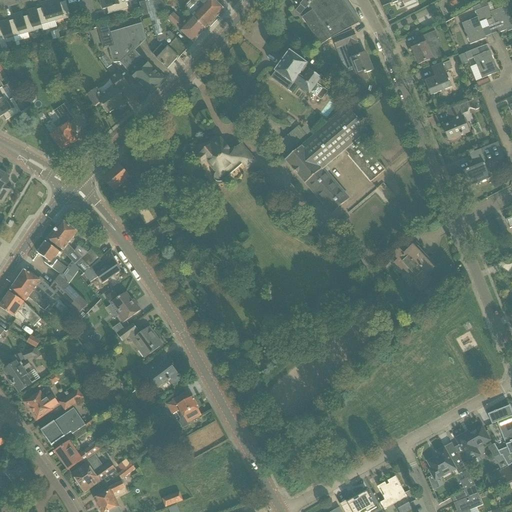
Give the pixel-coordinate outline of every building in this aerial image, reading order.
[(54,0),(49,2),(56,22),(70,18),(66,2),(60,3),(59,0),(54,0)] [(121,0),(103,0),(100,1),(102,10),(107,9),(109,14),(128,9),(126,3),(123,4),(122,4),(121,0)] [(153,54),(160,62),(168,69),(176,59),(178,60),(188,49),(180,42),(170,32),(166,33),(160,12),(157,0),(144,0),(147,8),(142,10),(143,16),(149,15),(155,36),(157,36),(158,41),(161,45),(153,54)] [(165,5),(158,0),(157,0),(160,12),(165,5)] [(207,30),(207,31),(218,19),(217,18),(224,10),(216,3),(219,0),(174,0),(175,2),(192,18),(192,17),(205,30),(207,29),(207,30)] [(302,18),(321,46),(331,38),(338,35),(351,30),(360,22),(345,0),(301,0),(304,2),(296,11),(300,15),(309,5),(313,11),(302,18)] [(492,17),(499,34),(507,30),(508,32),(511,30),(511,19),(507,7),(506,7),(504,6),(500,7),(500,9),(491,13),(487,1),(480,5),(486,20),(492,17)] [(43,29),(43,31),(57,27),(56,22),(49,2),(41,4),(42,9),(37,10),(37,9),(36,9),(42,29),(43,29)] [(462,24),(470,45),(486,39),(480,22),(486,20),(480,5),(474,8),(478,18),(462,24)] [(22,13),(29,37),(28,33),(42,29),(36,9),(28,12),(29,16),(24,18),(22,13)] [(8,21),(15,43),(30,39),(29,37),(22,13),(13,16),(15,21),(9,22),(9,21),(8,21)] [(169,19),(168,20),(185,36),(193,43),(205,30),(192,17),(192,18),(185,25),(174,13),(172,15),(171,14),(168,18),(169,19)] [(0,44),(0,45),(14,41),(15,43),(8,21),(0,23),(1,28),(0,27),(0,44)] [(109,48),(114,63),(120,63),(126,68),(125,69),(130,74),(142,87),(149,94),(156,87),(164,80),(157,73),(135,51),(146,40),(142,24),(121,30),(111,33),(108,25),(107,26),(114,46),(109,48)] [(97,29),(104,50),(109,48),(114,46),(107,26),(97,29)] [(89,41),(99,39),(97,28),(87,30),(89,41)] [(58,31),(51,33),(53,40),(60,38),(58,31)] [(357,41),(353,31),(333,39),(337,49),(348,45),(353,58),(351,59),(360,82),(368,79),(366,73),(373,71),(366,54),(361,55),(356,42),(357,41)] [(423,44),(412,49),(418,65),(419,65),(427,61),(427,62),(438,58),(431,42),(438,39),(439,39),(435,32),(421,38),(423,44)] [(478,70),(482,79),(496,73),(491,63),(494,62),(490,51),(481,55),(479,56),(476,50),(465,54),(468,61),(474,59),(478,70)] [(276,73),(271,78),(280,85),(293,93),(298,86),(310,94),(310,93),(317,97),(323,89),(325,90),(328,86),(320,80),(321,78),(306,67),(307,64),(298,58),(290,52),(275,72),(276,73)] [(435,78),(425,82),(431,96),(451,87),(448,80),(447,81),(444,75),(446,74),(445,72),(442,65),(442,64),(432,68),(435,78)] [(96,89),(87,96),(89,98),(90,99),(95,107),(100,104),(107,114),(118,106),(120,108),(126,104),(120,95),(122,94),(121,93),(130,87),(124,79),(119,72),(110,78),(115,86),(101,96),(98,92),(96,89)] [(0,89),(0,106),(9,101),(3,90),(2,88),(0,89)] [(0,117),(3,115),(6,121),(21,113),(13,99),(0,106),(0,117)] [(358,99),(348,108),(354,115),(360,110),(364,106),(358,99)] [(476,99),(467,103),(469,108),(470,108),(476,110),(479,109),(476,99)] [(58,131),(51,135),(62,151),(77,141),(72,134),(75,132),(69,123),(73,120),(68,112),(63,106),(54,112),(60,120),(53,124),(58,131)] [(452,124),(444,128),(449,140),(458,136),(470,132),(463,114),(459,106),(447,111),(452,124)] [(307,183),(333,213),(348,199),(323,170),(345,151),(349,155),(348,156),(371,182),(377,177),(385,170),(359,139),(368,131),(354,115),(348,108),(340,114),(286,161),(306,184),(307,183)] [(307,125),(302,129),(308,136),(313,132),(307,125)] [(276,147),(284,156),(307,136),(299,127),(276,147)] [(201,154),(196,158),(202,165),(206,162),(207,161),(209,163),(208,163),(209,165),(211,168),(213,169),(213,168),(217,172),(216,173),(215,174),(214,175),(214,177),(214,179),(215,181),(217,182),(219,182),(221,182),(222,181),(230,174),(227,171),(239,161),(242,164),(246,170),(256,162),(241,144),(234,150),(231,152),(229,150),(220,139),(214,144),(212,146),(211,147),(210,146),(209,147),(207,147),(205,147),(204,148),(203,149),(202,151),(202,152),(201,154)] [(476,167),(464,172),(470,186),(489,179),(483,166),(485,166),(503,158),(504,158),(498,143),(497,143),(481,150),(471,154),(476,167)] [(132,195),(133,195),(140,191),(131,178),(119,164),(103,179),(114,192),(124,183),(125,183),(132,195)] [(0,170),(0,206),(5,198),(0,194),(0,191),(3,186),(8,178),(7,177),(8,175),(0,170)] [(375,191),(385,202),(392,195),(382,184),(375,191)] [(75,265),(84,274),(90,268),(99,260),(100,259),(91,250),(82,259),(69,245),(78,233),(77,232),(78,230),(78,228),(74,225),(71,225),(70,227),(62,221),(49,239),(63,251),(62,252),(75,265)] [(146,233),(151,241),(163,233),(158,226),(146,233)] [(325,233),(320,237),(324,242),(330,238),(325,233)] [(61,275),(66,268),(55,260),(60,253),(46,243),(38,254),(47,261),(44,263),(61,275)] [(414,284),(420,292),(432,281),(427,275),(427,273),(435,266),(429,260),(428,261),(420,252),(421,251),(416,245),(407,252),(402,246),(394,253),(400,259),(395,264),(401,270),(406,266),(419,280),(414,284)] [(90,268),(84,274),(90,283),(98,277),(102,284),(121,271),(114,261),(107,265),(104,267),(99,260),(90,268)] [(51,288),(44,282),(45,280),(41,277),(39,280),(25,271),(18,281),(33,292),(49,307),(50,306),(52,308),(57,302),(52,298),(56,294),(51,288)] [(249,274),(247,283),(253,285),(256,276),(249,274)] [(77,314),(87,305),(67,283),(60,276),(51,288),(72,309),(72,310),(77,314)] [(40,308),(45,311),(49,307),(33,292),(32,291),(18,281),(11,292),(19,298),(26,302),(29,298),(34,301),(34,303),(40,307),(40,308)] [(119,316),(123,323),(141,311),(136,304),(134,305),(126,293),(119,298),(115,291),(105,297),(115,310),(117,309),(121,315),(119,316)] [(26,319),(35,326),(41,319),(23,302),(10,293),(0,307),(23,323),(26,319)] [(65,316),(71,321),(77,314),(72,310),(72,309),(65,316)] [(120,324),(113,329),(117,336),(118,335),(125,331),(120,324)] [(129,338),(145,359),(153,352),(162,345),(155,337),(154,338),(147,330),(141,335),(133,324),(125,330),(125,331),(118,335),(123,342),(129,338)] [(27,342),(27,343),(36,348),(37,348),(38,346),(41,347),(43,343),(41,342),(40,342),(31,336),(27,342)] [(35,349),(22,354),(24,359),(26,361),(38,356),(35,349)] [(16,363),(5,371),(10,378),(9,379),(14,386),(15,385),(16,387),(20,393),(31,384),(36,381),(31,373),(30,373),(28,374),(25,371),(31,366),(27,362),(19,368),(17,364),(16,363)] [(143,369),(158,389),(169,381),(173,385),(181,379),(167,362),(162,366),(163,368),(160,370),(153,362),(145,368),(143,369)] [(119,382),(113,387),(117,391),(123,386),(119,382)] [(109,383),(99,390),(105,400),(116,393),(109,383)] [(61,402),(59,402),(65,412),(84,399),(83,397),(78,389),(61,402)] [(184,417),(188,423),(201,415),(195,404),(196,403),(193,397),(191,398),(187,392),(172,401),(173,402),(166,405),(172,415),(177,412),(180,419),(184,417)] [(29,409),(37,421),(52,411),(51,409),(59,405),(52,395),(45,400),(40,393),(39,394),(38,393),(34,396),(34,397),(25,403),(26,405),(25,405),(28,410),(29,409)] [(494,412),(488,415),(492,425),(497,423),(507,448),(498,452),(500,455),(501,457),(502,457),(508,467),(511,465),(511,464),(511,428),(511,425),(511,424),(511,413),(509,406),(496,411),(494,412)] [(41,431),(51,446),(71,433),(72,434),(73,435),(86,426),(74,409),(41,431)] [(73,435),(77,440),(90,431),(86,426),(73,435)] [(454,448),(463,464),(467,462),(468,464),(482,456),(478,449),(490,442),(489,440),(482,427),(465,437),(464,436),(457,440),(460,445),(454,448)] [(70,443),(56,452),(68,471),(81,462),(82,463),(98,451),(94,445),(97,444),(95,441),(88,446),(90,449),(79,456),(75,450),(70,443)] [(494,445),(488,448),(494,458),(500,455),(498,452),(494,445)] [(438,455),(427,462),(431,469),(429,471),(432,476),(434,479),(436,478),(440,476),(441,477),(447,473),(448,474),(456,470),(459,475),(462,473),(465,480),(460,482),(463,488),(465,491),(475,485),(463,464),(454,448),(453,446),(446,450),(444,447),(436,452),(438,455)] [(72,475),(84,493),(116,471),(110,463),(104,467),(95,454),(84,462),(86,464),(72,475)] [(6,465),(1,468),(10,481),(12,480),(16,485),(12,488),(18,496),(31,486),(25,479),(31,475),(24,467),(25,465),(23,463),(22,463),(21,462),(17,464),(13,459),(6,465)] [(126,460),(118,466),(122,471),(130,465),(126,460)] [(511,483),(511,466),(511,465),(508,467),(488,478),(491,484),(500,480),(503,487),(511,483)] [(381,503),(385,510),(387,509),(386,509),(407,497),(395,477),(388,481),(390,484),(387,486),(385,483),(378,487),(379,490),(386,500),(381,503)] [(108,492),(95,499),(101,511),(120,511),(113,494),(112,493),(115,492),(115,493),(116,495),(125,491),(124,488),(121,482),(107,489),(108,492)] [(462,492),(452,498),(454,503),(478,494),(475,485),(465,491),(462,492)] [(347,505),(342,508),(344,511),(369,511),(376,508),(369,495),(367,491),(361,495),(357,497),(346,503),(347,505)] [(163,498),(162,499),(165,508),(166,507),(182,501),(179,492),(163,498)] [(454,503),(454,504),(457,511),(470,511),(483,506),(478,494),(454,503)]
